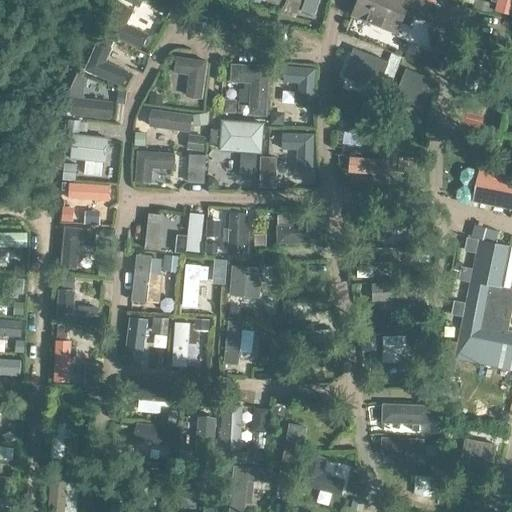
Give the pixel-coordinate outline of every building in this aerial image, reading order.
[(320,0),(305,0),(301,12),(314,17),(320,0)] [(358,0),(352,16),(397,33),(402,19),(407,21),(410,15),(433,24),(440,6),(427,0),(358,0)] [(511,10),(511,0),(499,0),(498,9),(511,13),(511,10)] [(121,1),(106,28),(141,46),(148,32),(127,22),(133,7),(121,1)] [(98,40),(85,68),(122,83),(127,69),(106,60),(112,46),(98,40)] [(354,48),(344,73),(378,87),(388,61),(354,48)] [(474,48),(462,91),(475,94),(480,77),(485,78),(488,68),(482,67),(487,52),(474,48)] [(207,59),(177,55),(175,70),(190,72),(187,93),(203,95),(207,59)] [(270,65),(232,62),(232,79),(252,80),(250,112),(267,114),(270,65)] [(317,67),(284,64),(284,80),(299,80),(298,104),(313,105),(317,67)] [(423,109),(433,80),(405,69),(395,98),(423,109)] [(73,95),(71,111),(111,116),(113,100),(73,95)] [(457,103),(455,117),(471,120),(471,124),(482,126),(486,107),(457,103)] [(153,108),(150,124),(190,129),(192,113),(153,108)] [(222,118),(220,148),(261,151),(263,121),(222,118)] [(74,131),(70,156),(105,159),(108,136),(74,131)] [(299,146),(298,169),(313,169),(313,132),(283,131),(284,146),(299,146)] [(139,149),(136,180),(151,181),(152,165),(174,166),(174,152),(139,149)] [(351,155),(349,170),(388,173),(389,157),(351,155)] [(511,175),(480,168),(473,203),(511,210),(511,175)] [(69,181),(68,197),(109,199),(109,183),(69,181)] [(190,212),(187,249),(200,250),(204,213),(190,212)] [(231,212),(228,252),(245,253),(247,212),(231,212)] [(277,224),(279,241),(320,240),(319,223),(277,224)] [(66,225),(61,264),(77,266),(79,243),(94,244),(95,228),(66,225)] [(0,235),(0,247),(10,247),(10,252),(19,252),(19,247),(25,247),(25,236),(0,235)] [(440,369),(455,373),(458,360),(511,371),(511,331),(509,330),(511,313),(511,288),(504,287),(511,247),(467,238),(464,252),(475,254),(472,269),(461,267),(458,280),(469,283),(465,303),(454,301),(451,315),(462,317),(457,343),(446,340),(440,369)] [(354,245),(353,260),(399,260),(399,246),(354,245)] [(137,253),(131,299),(146,301),(151,254),(137,253)] [(187,263),(183,304),(197,304),(201,264),(187,263)] [(232,264),(230,293),(259,295),(262,266),(232,264)] [(0,277),(0,289),(22,291),(23,279),(0,277)] [(424,279),(373,282),(373,299),(408,297),(409,311),(426,309),(424,279)] [(59,287),(57,318),(97,321),(98,306),(74,304),(74,288),(59,287)] [(131,318),(126,355),(141,356),(145,319),(131,318)] [(229,319),(224,361),(238,363),(243,321),(229,319)] [(0,320),(0,331),(19,333),(20,322),(0,320)] [(176,321),(173,363),(187,364),(190,322),(176,321)] [(336,341),(335,327),(309,329),(308,325),(301,325),(302,329),(299,329),(300,343),(336,341)] [(56,339),(55,381),(69,381),(69,379),(71,340),(56,339)] [(0,358),(0,370),(20,372),(21,361),(0,358)] [(127,380),(126,397),(169,400),(170,383),(127,380)] [(244,402),(222,400),(219,449),(241,451),(244,402)] [(0,403),(0,414),(16,416),(17,405),(0,403)] [(384,403),(384,420),(430,422),(430,404),(384,403)] [(199,415),(197,455),(212,456),(215,416),(199,415)] [(137,422),(135,438),(175,443),(177,427),(137,422)] [(290,422),(282,463),(300,466),(307,425),(290,422)] [(466,437),(462,465),(493,470),(497,442),(466,437)] [(406,461),(423,462),(423,439),(385,438),(385,444),(381,444),(381,455),(406,455),(406,461)] [(0,446),(0,463),(8,464),(9,460),(12,460),(13,449),(0,446)] [(311,453),(303,482),(341,492),(345,477),(322,471),(325,456),(311,453)] [(198,463),(181,462),(179,506),(196,506),(198,463)] [(233,463),(229,509),(245,511),(248,465),(233,463)] [(124,464),(123,480),(171,483),(172,467),(124,464)] [(385,468),(384,482),(410,483),(409,494),(423,494),(425,470),(385,468)] [(117,511),(121,489),(104,488),(100,511),(117,511)] [(0,493),(0,511),(2,511),(4,506),(9,507),(11,496),(0,493)]
